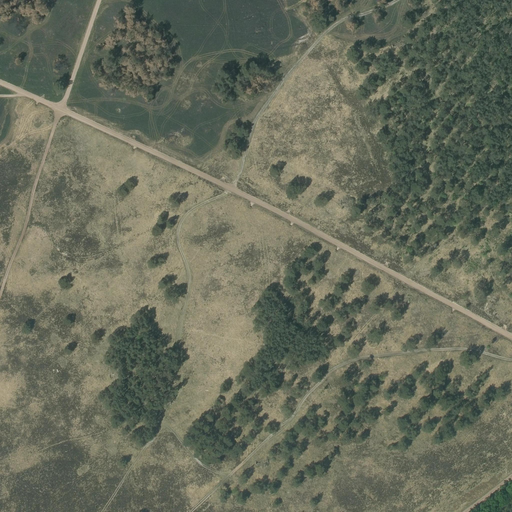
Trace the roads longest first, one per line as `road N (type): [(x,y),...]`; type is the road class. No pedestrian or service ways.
road 1 (track): [(60,110),(279,212),(511,337)]
road 2 (track): [(511,359),(455,349),(352,360),(325,374),(231,473)]
road 3 (track): [(231,189),(253,121),(281,80),(331,27),(395,0)]
road 4 (track): [(231,189),(87,257),(67,257),(40,224),(25,225)]
road 5 (track): [(196,206),(176,237),(187,276),(178,383),(159,418)]
road 6 (track): [(60,110),(25,225)]
